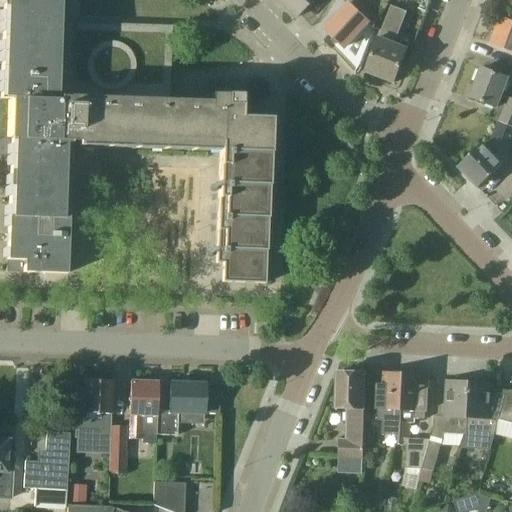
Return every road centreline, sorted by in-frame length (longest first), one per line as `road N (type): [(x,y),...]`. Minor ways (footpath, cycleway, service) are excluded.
road 1 (unclassified): [(310,362),(256,350),(0,340)]
road 2 (residential): [(407,129),(334,88),(246,0)]
road 3 (unclassified): [(511,349),(389,346),(328,322)]
road 4 (residential): [(511,289),(428,200),(393,177)]
road 5 (residential): [(251,511),(310,362)]
road 6 (residential): [(328,322),(393,177)]
road 7 (unclassified): [(407,129),(459,0)]
